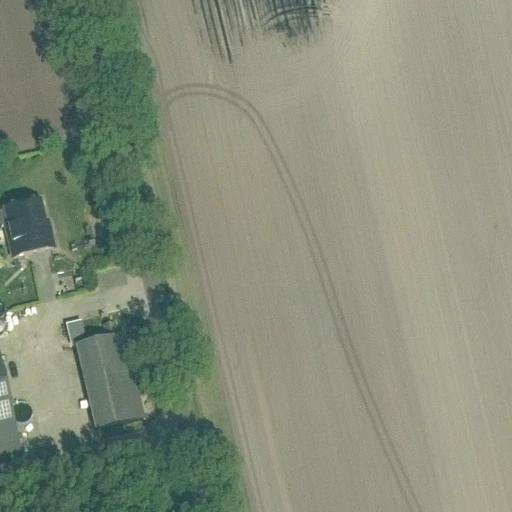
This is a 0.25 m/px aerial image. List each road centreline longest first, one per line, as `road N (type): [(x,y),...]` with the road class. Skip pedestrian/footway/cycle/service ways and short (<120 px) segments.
road 1 (unclassified): [(206,511),(86,0)]
road 2 (track): [(188,436),(0,477)]
